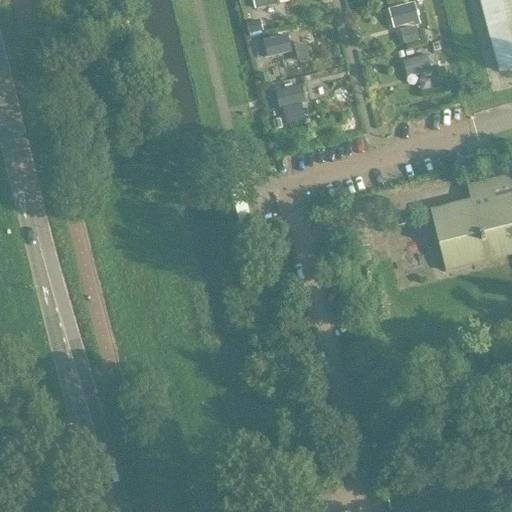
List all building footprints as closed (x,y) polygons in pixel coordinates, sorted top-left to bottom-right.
[(280,5),(279,0),(252,0),(255,11),(280,5)] [(511,0),(481,0),(500,72),(511,69),(511,0)] [(419,25),(414,5),(389,11),(394,28),(414,23),(415,27),(419,25)] [(292,54),(288,37),(263,43),(267,60),(292,54)] [(432,73),(428,57),(403,63),(407,79),(432,73)] [(306,104),(302,86),(275,93),(280,111),(306,104)] [(485,198),(430,212),(444,265),(485,254),(486,258),(500,254),(499,251),(511,247),(511,185),(510,176),(481,183),(485,198)] [(375,231),(365,234),(369,254),(380,252),(375,231)] [(392,446),(383,448),(385,458),(395,456),(392,446)]
